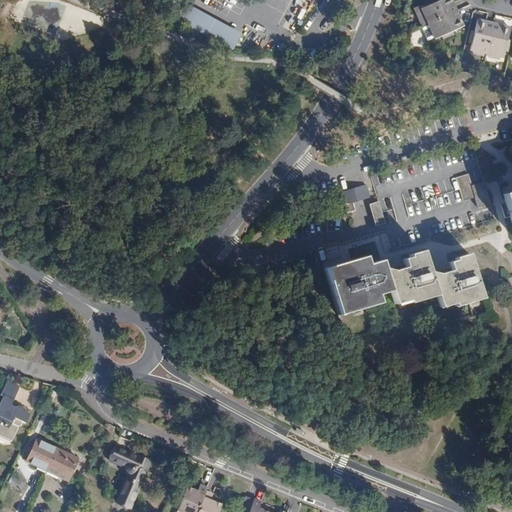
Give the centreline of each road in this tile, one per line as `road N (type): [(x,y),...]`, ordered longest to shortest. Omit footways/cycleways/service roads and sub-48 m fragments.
road 1 (residential): [(353,511),(117,417),(98,387)]
road 2 (tertiary): [(456,511),(338,467),(202,393)]
road 3 (residential): [(288,157),(333,171),(511,116)]
road 4 (tertiary): [(146,321),(288,157)]
road 5 (tertiary): [(288,157),(319,118),(378,0)]
road 6 (tertiary): [(107,320),(0,246)]
